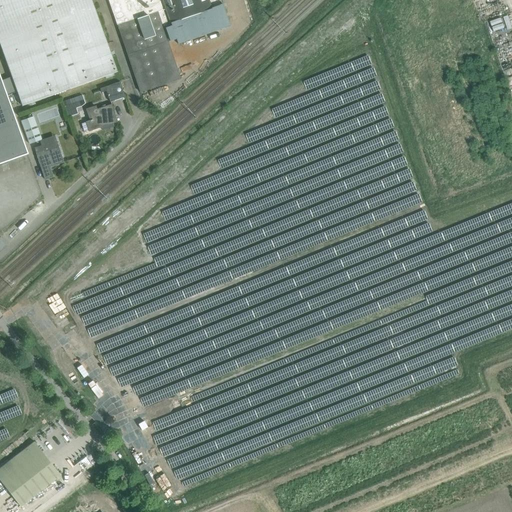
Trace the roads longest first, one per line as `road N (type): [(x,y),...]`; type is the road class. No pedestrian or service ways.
road 1 (unclassified): [(146,511),(0,319)]
road 2 (unclassified): [(0,255),(136,129)]
